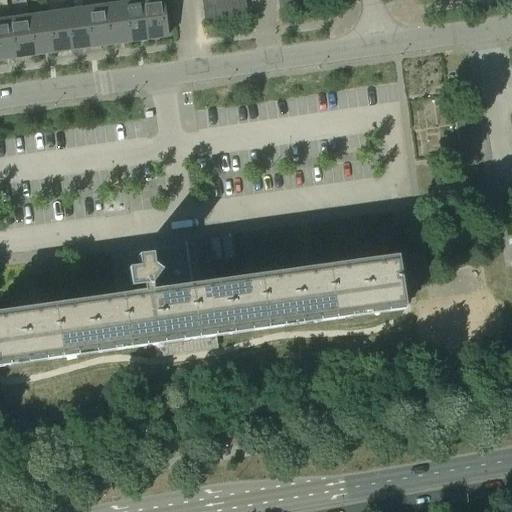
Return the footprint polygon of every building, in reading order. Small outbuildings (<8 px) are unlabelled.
[(160,0),(149,0),(141,1),(146,40),(166,37),(160,0)] [(222,0),(200,0),(202,9),(223,6),(222,0)] [(298,0),(276,0),(278,10),(299,7),(298,0)] [(146,40),(141,1),(122,4),(127,42),(146,40)] [(244,3),(223,6),(225,18),(246,15),(244,3)] [(127,42),(122,4),(103,7),(108,45),(127,42)] [(223,6),(202,9),(203,21),(225,18),(223,6)] [(108,45),(103,7),(84,9),(89,48),(108,45)] [(89,48),(84,9),(65,12),(70,50),(89,48)] [(70,50),(65,12),(46,15),(51,53),(70,50)] [(51,53),(46,15),(27,17),(32,56),(51,53)] [(32,56),(27,17),(8,20),(13,58),(32,56)] [(0,60),(13,58),(8,20),(0,20),(0,60)] [(468,118),(453,120),(457,144),(471,142),(468,118)] [(152,266),(150,255),(136,257),(138,268),(127,269),(129,288),(130,300),(122,301),(87,306),(53,311),(19,316),(0,318),(0,365),(26,362),(60,357),(94,352),(128,347),(152,344),(154,352),(164,350),(198,346),(215,344),(214,335),(231,333),(265,328),(299,323),(333,318),(368,313),(403,309),(396,263),(361,268),(327,273),(293,277),(259,282),(224,287),(192,292),(190,292),(175,294),(173,282),(152,266)]
